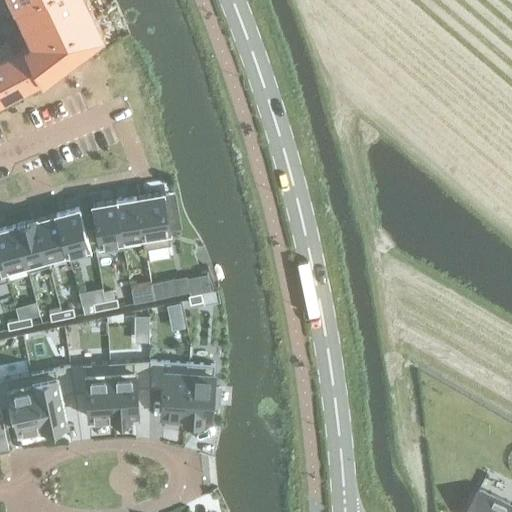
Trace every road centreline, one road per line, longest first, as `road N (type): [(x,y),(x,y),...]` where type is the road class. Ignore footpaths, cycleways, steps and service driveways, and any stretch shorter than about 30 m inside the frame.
road 1 (tertiary): [(346,511),(331,346),(304,207),(236,0)]
road 2 (residential): [(27,487),(40,463),(59,452),(157,446),(180,475),(175,492),(148,511)]
road 3 (residential): [(0,156),(114,110)]
